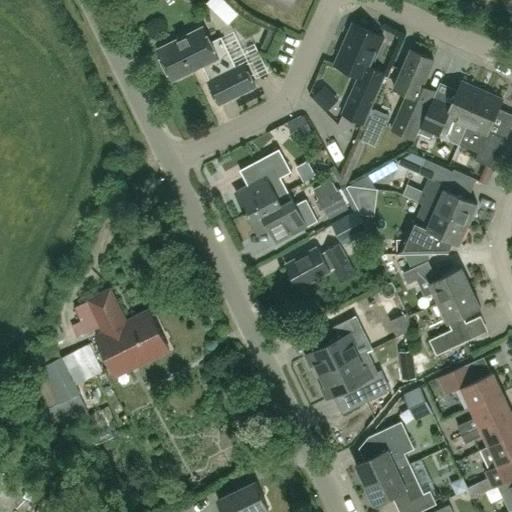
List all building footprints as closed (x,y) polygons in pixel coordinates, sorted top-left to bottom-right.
[(265,0),(291,11),(296,0),(265,0)] [(363,122),(368,110),(384,73),(369,67),(382,37),(353,24),(335,64),(359,75),(342,113),(363,122)] [(219,103),(254,86),(243,64),(235,67),(221,37),(207,44),(199,28),(162,46),(176,77),(203,64),(210,79),(208,80),(219,103)] [(269,30),(260,50),(269,54),(278,34),(269,30)] [(414,139),(423,117),(434,91),(422,85),(433,59),(411,49),(394,89),(407,95),(402,107),(392,130),(414,139)] [(459,145),(461,139),(467,127),(466,126),(482,90),(461,81),(448,112),(430,104),(417,134),(431,140),(433,136),(439,138),(442,131),(447,134),(446,135),(449,141),(459,145)] [(506,138),(489,130),(503,99),(482,90),(466,126),(467,127),(461,139),(480,147),(474,160),(493,168),(506,138)] [(297,137),(318,129),(314,118),(293,125),(297,137)] [(245,213),(287,190),(280,177),(291,171),(279,148),(254,162),(262,177),(235,192),(245,210),(244,211),(245,213)] [(429,176),(418,202),(423,204),(422,205),(467,225),(477,202),(468,198),(444,188),(452,170),(427,159),(427,160),(421,172),(429,176)] [(374,189),(371,173),(354,183),(355,187),(374,189)] [(328,217),(348,206),(338,188),(329,193),(327,190),(317,196),(328,217)] [(295,204),(287,190),(245,213),(246,215),(247,215),(258,233),(268,228),(276,242),(317,220),(306,198),(295,204)] [(397,239),(397,253),(405,253),(407,256),(428,255),(428,253),(446,252),(453,240),(460,243),(467,225),(422,205),(415,223),(411,221),(403,239),(397,239)] [(331,222),(341,243),(368,228),(358,208),(331,222)] [(334,269),(348,262),(338,244),(321,253),(318,247),(286,264),(298,287),(334,268),(334,269)] [(433,291),(438,301),(471,286),(462,267),(436,279),(428,260),(428,255),(407,256),(412,267),(403,271),(407,282),(417,278),(424,295),(433,291)] [(480,307),(471,286),(438,301),(448,322),(480,307)] [(95,336),(115,375),(169,349),(149,309),(125,321),(109,289),(88,299),(89,302),(101,325),(104,331),(95,336)] [(101,325),(89,302),(76,308),(87,332),(101,325)] [(312,351),(306,354),(312,365),(316,363),(321,373),(358,355),(367,351),(371,349),(355,316),(328,330),(333,341),(312,351)] [(435,354),(465,340),(459,325),(428,339),(435,354)] [(39,367),(61,356),(54,342),(32,352),(39,367)] [(358,355),(321,373),(327,385),(323,387),(328,398),(334,396),(355,385),(361,396),(364,402),(390,389),(381,370),(378,372),(367,351),(358,355)] [(400,352),(403,379),(415,378),(412,351),(400,352)] [(57,403),(79,393),(61,357),(40,367),(57,403)] [(470,406),(502,391),(493,371),(473,380),(465,364),(438,376),(446,393),(461,386),(470,406)] [(432,412),(427,400),(420,386),(404,394),(415,419),(432,412)] [(502,391),(470,406),(475,417),(457,425),(461,434),(511,411),(502,391)] [(57,431),(76,421),(74,416),(86,410),(79,394),(47,409),(57,431)] [(488,445),(511,434),(511,412),(511,411),(461,434),(465,443),(483,434),(488,445)] [(355,464),(364,484),(408,464),(403,453),(414,448),(401,421),(372,434),(380,452),(355,464)] [(480,449),(489,468),(485,470),(493,487),(511,478),(511,463),(510,460),(511,458),(511,434),(488,445),(480,449)] [(408,464),(364,484),(373,504),(405,490),(410,500),(403,503),(407,511),(416,511),(435,504),(429,491),(422,494),(408,464)] [(255,480),(218,499),(224,511),(258,511),(268,507),(255,480)] [(511,495),(511,484),(509,486),(509,487),(495,493),(499,502),(511,495)]
